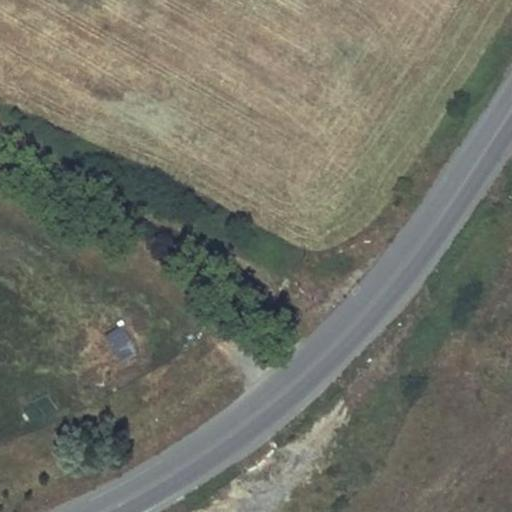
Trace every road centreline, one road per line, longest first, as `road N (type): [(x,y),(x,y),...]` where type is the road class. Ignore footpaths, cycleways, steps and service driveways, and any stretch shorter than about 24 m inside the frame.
road 1 (secondary): [(98,511),(165,478),(315,368),(379,304),(511,109)]
road 2 (track): [(275,399),(252,378),(242,351),(247,288),(222,261),(0,128)]
